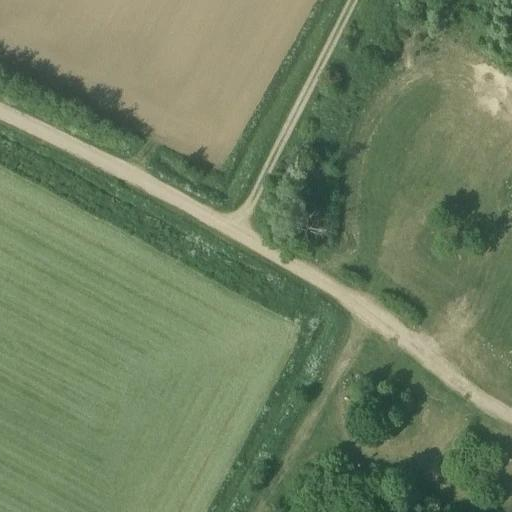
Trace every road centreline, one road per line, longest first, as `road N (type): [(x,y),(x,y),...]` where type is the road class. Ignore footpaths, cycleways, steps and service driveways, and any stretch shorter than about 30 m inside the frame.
road 1 (unclassified): [(369,311),(237,226),(0,113)]
road 2 (track): [(356,0),(237,226)]
road 3 (track): [(260,511),(369,311)]
